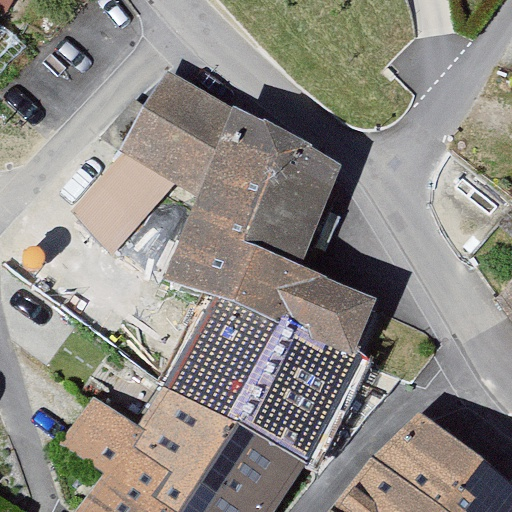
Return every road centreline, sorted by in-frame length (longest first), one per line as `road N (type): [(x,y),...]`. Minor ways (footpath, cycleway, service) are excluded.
road 1 (residential): [(206,57),(0,274)]
road 2 (unknown): [(468,315),(317,511)]
road 3 (residential): [(511,4),(386,200)]
road 4 (tertiary): [(386,200),(206,57)]
road 5 (tertiary): [(511,374),(386,200)]
